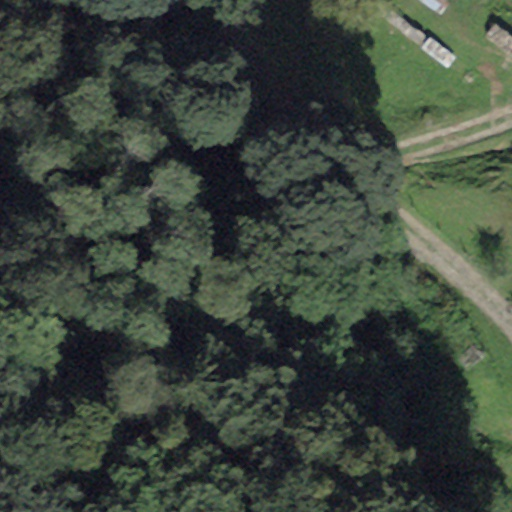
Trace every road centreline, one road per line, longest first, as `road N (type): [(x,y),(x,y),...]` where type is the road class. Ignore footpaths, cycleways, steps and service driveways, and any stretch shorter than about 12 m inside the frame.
road 1 (track): [(201,0),(249,70),(386,217),(511,327)]
road 2 (track): [(439,511),(408,437),(464,464),(511,462)]
road 3 (track): [(341,169),(511,116)]
